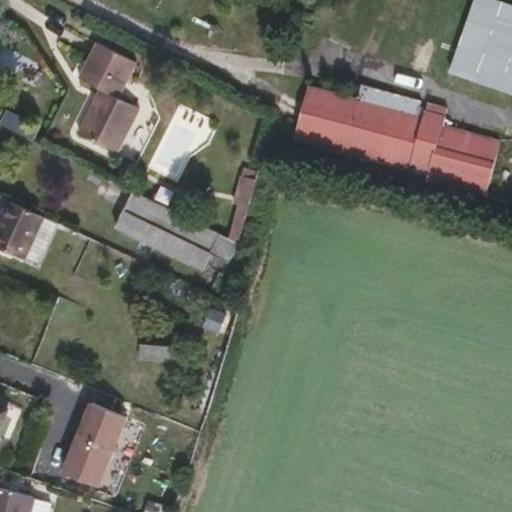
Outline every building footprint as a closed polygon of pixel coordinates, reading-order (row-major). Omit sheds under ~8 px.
[(333,0),(318,31),(353,48),(355,44),(400,66),(422,22),(406,14),(409,7),(392,0),(333,0)] [(511,0),(473,0),(457,55),(511,66),(511,0)] [(138,63),(99,43),(80,81),(101,92),(119,101),(138,63)] [(511,89),(453,72),(448,86),(511,104),(511,89)] [(358,96),(312,84),(298,136),(391,160),(396,145),(415,151),(412,159),(432,165),(430,175),(489,191),(504,137),(445,121),(450,104),(362,81),(358,96)] [(80,136),(118,155),(140,112),(119,101),(101,92),(80,136)] [(209,229),(122,186),(105,221),(191,265),(209,229)] [(0,251),(12,258),(32,215),(0,199),(0,251)] [(62,470),(102,487),(132,415),(91,399),(62,470)] [(0,511),(26,511),(31,497),(0,488),(0,511)]
